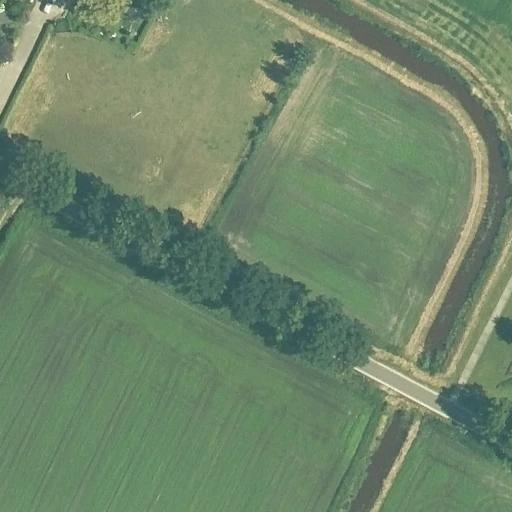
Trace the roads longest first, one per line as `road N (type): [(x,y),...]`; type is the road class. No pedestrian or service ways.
road 1 (unclassified): [(358,355),(0,170)]
road 2 (residential): [(511,442),(358,355)]
